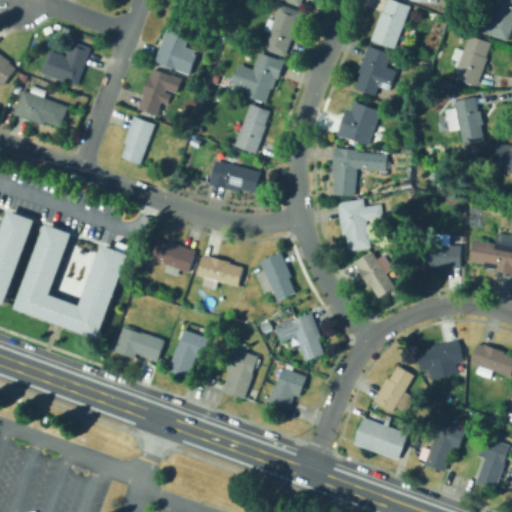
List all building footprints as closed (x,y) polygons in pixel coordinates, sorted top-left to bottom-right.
[(202,0),(195,20),(174,13),(179,0),(202,0)] [(395,48),(372,39),(383,11),(385,11),(388,0),(397,0),(411,5),(395,48)] [(511,29),(508,39),(476,27),(481,10),(492,14),(497,0),(511,0),(511,29)] [(286,56),(264,48),(271,31),(265,29),(269,18),(275,20),(281,3),(302,11),(286,56)] [(189,73),(156,60),(172,19),(193,27),(186,46),(198,50),(189,73)] [(227,35),(220,32),(224,23),(231,26),(227,35)] [(492,42),(487,56),(489,57),(478,84),(455,76),(459,64),(450,60),(455,47),(464,51),(471,34),(492,42)] [(79,85),(42,72),(50,50),(68,56),(74,40),(93,47),(79,85)] [(376,95),(356,87),(362,72),(359,71),(369,44),(393,53),(390,61),(399,64),(397,69),(398,70),(391,90),(380,86),(376,95)] [(0,51),(12,61),(11,62),(17,67),(4,85),(0,82),(0,51)] [(266,101),(246,94),(232,88),(234,82),(233,82),(240,63),(255,68),(261,51),(286,60),(280,78),(277,78),(274,88),(271,87),(266,101)] [(158,114),(139,107),(144,94),(142,93),(150,74),(151,75),(154,67),(184,78),(178,93),(167,89),(166,92),(172,94),(168,107),(162,105),(158,114)] [(218,83),(212,81),(215,74),(221,76),(218,83)] [(62,127),(47,121),(44,124),(14,113),(23,89),(69,106),(62,127)] [(465,143),(456,100),(476,96),(479,110),(482,110),(485,123),(482,124),(486,139),(465,143)] [(369,145),(341,134),(342,132),(339,131),(348,108),(351,109),(355,100),(382,110),(369,145)] [(257,153),(236,145),(252,103),(271,110),(266,124),(268,124),(257,153)] [(142,164),(122,156),(127,143),(124,142),(134,115),(156,123),(142,164)] [(511,168),(494,166),(497,142),(511,144),(511,168)] [(413,154),(401,152),(402,145),(414,147),(413,154)] [(356,196),(334,193),(335,177),(333,177),(336,146),(360,149),(360,151),(389,153),(388,170),(358,167),(356,196)] [(257,192),(241,188),(240,191),(211,183),(217,159),(262,171),(257,192)] [(350,250),(347,234),(344,234),(338,202),(364,198),(365,206),(382,203),(385,217),(368,220),(372,246),(350,250)] [(3,302),(0,300),(0,228),(7,209),(33,218),(3,302)] [(98,337),(13,307),(44,222),(71,231),(48,293),(79,304),(101,243),(128,253),(98,337)] [(511,273),(496,270),(497,269),(485,266),(486,264),(471,261),(475,238),(497,243),(498,232),(511,234),(511,273)] [(462,267),(436,268),(436,264),(420,265),(420,245),(436,244),(436,233),(450,233),(450,245),(462,244),(462,267)] [(178,276),(165,271),(168,264),(149,257),(156,238),(171,244),(172,241),(197,250),(189,272),(181,269),(178,276)] [(279,300),(274,289),(265,292),(257,273),(265,270),(261,260),(282,251),(293,276),(290,277),(297,292),(279,300)] [(380,297),(372,285),(370,286),(358,267),(360,266),(357,261),(373,251),(380,262),(385,259),(390,267),(386,269),(396,286),(380,297)] [(217,289),(203,285),(205,276),(199,274),(203,255),(208,256),(209,255),(231,261),(231,262),(245,266),(240,285),(219,280),(217,289)] [(307,360),(298,335),(282,341),(276,325),(293,318),(294,319),(313,312),(323,336),(320,337),(326,353),(307,360)] [(264,332),(261,325),(270,320),(274,326),(264,332)] [(159,360),(138,353),(136,358),(115,350),(124,325),(142,331),(166,339),(159,360)] [(189,377),(169,369),(178,345),(180,345),(182,340),(179,339),(182,329),(184,330),(185,328),(209,337),(202,358),(197,356),(189,377)] [(432,379),(430,369),(423,370),(419,350),(434,347),(434,345),(459,339),(464,360),(457,362),(460,373),(432,379)] [(511,376),(472,362),(478,343),(484,344),(484,343),(506,351),(506,352),(511,354),(511,376)] [(246,398),(225,390),(233,369),(227,367),(235,347),(259,355),(253,373),(255,374),(246,398)] [(408,412),(397,406),(394,411),(375,399),(388,377),(390,378),(398,364),(416,374),(406,391),(416,397),(408,412)] [(288,415),(267,408),(276,383),(277,384),(283,367),(308,375),(300,396),(295,394),(288,415)] [(457,405),(454,397),(461,395),(464,403),(457,405)] [(437,418),(434,411),(441,408),(444,415),(437,418)] [(508,411),(511,412),(511,425),(503,422),(508,411)] [(400,458),(355,442),(365,417),(385,424),(387,418),(391,419),(389,425),(409,433),(400,458)] [(446,471),(426,463),(438,432),(436,432),(439,423),(441,424),(443,419),(468,428),(460,448),(455,446),(446,471)] [(511,445),(496,489),(477,482),(485,457),(480,455),(487,436),(511,445)]
